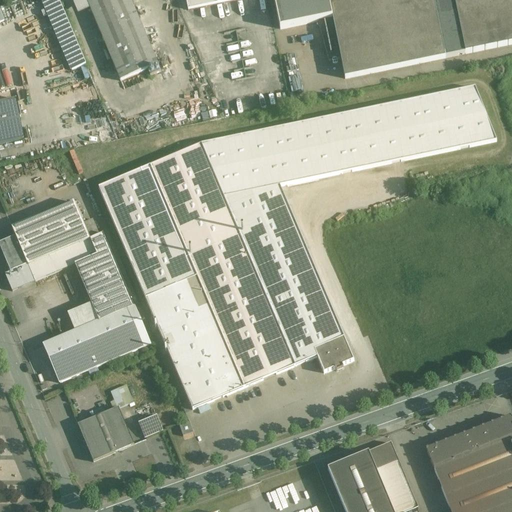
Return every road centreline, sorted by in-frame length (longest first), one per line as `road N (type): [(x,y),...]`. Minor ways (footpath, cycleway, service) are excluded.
road 1 (residential): [(511,370),(118,511)]
road 2 (residential): [(76,511),(0,334)]
